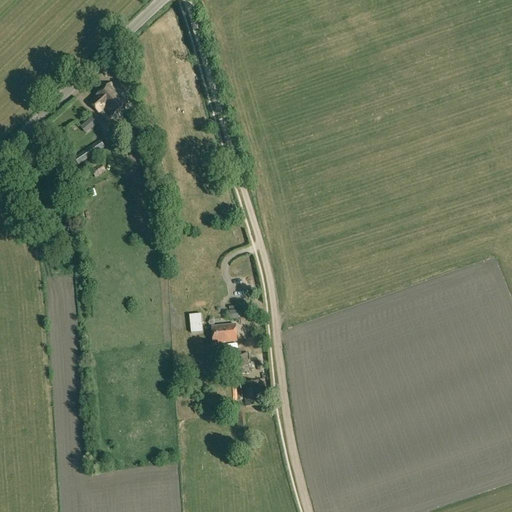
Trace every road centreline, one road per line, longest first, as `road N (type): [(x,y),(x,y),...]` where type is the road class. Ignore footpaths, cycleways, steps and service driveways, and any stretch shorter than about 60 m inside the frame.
road 1 (track): [(183,0),(266,268),(308,511)]
road 2 (unclassified): [(0,157),(163,0)]
